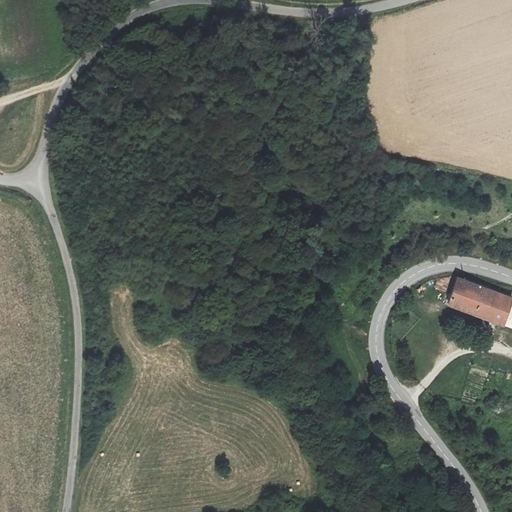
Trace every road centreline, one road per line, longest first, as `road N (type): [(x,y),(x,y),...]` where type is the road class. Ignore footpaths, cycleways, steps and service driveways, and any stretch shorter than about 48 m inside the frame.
road 1 (tertiary): [(481,511),(386,378),(376,328),(401,283),(433,265),(511,277)]
road 2 (unclassified): [(39,181),(76,310),(66,511)]
road 3 (unclassified): [(196,0),(140,10),(89,53),(53,115),(39,181)]
road 4 (unclassified): [(404,0),(324,13),(217,0)]
